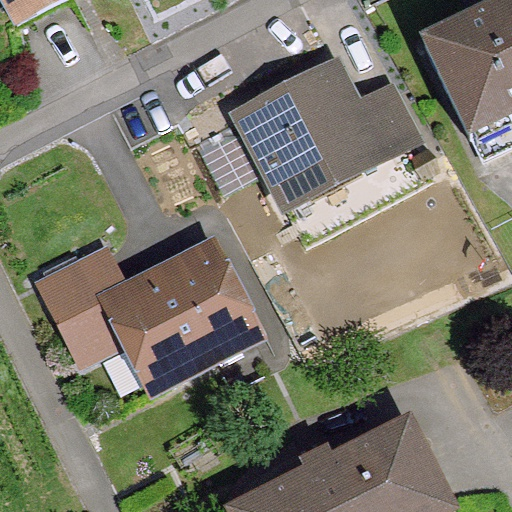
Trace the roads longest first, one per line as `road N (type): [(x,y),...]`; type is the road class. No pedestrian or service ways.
road 1 (residential): [(110,511),(0,295)]
road 2 (residential): [(278,0),(76,102)]
road 3 (residential): [(76,102),(156,249)]
